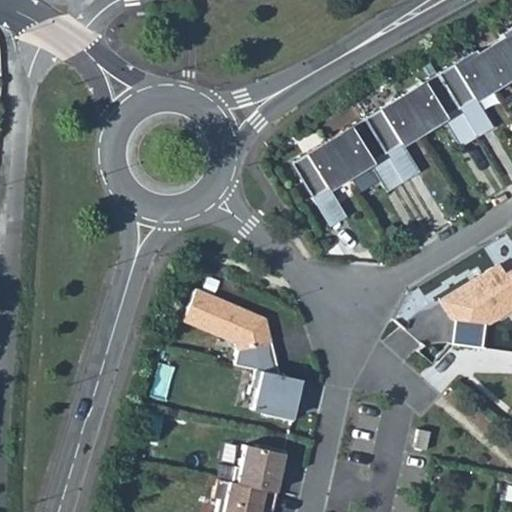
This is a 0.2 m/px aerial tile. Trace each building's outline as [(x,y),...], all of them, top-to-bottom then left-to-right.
[(511,25),(498,35),(500,38),(511,58),(511,25)] [(511,58),(500,38),(473,54),(492,85),(511,73),(511,58)] [(471,51),(435,73),(460,115),(469,110),(465,102),(492,85),(473,54),(471,51)] [(435,73),(401,94),(421,129),(446,113),(451,121),(460,115),(435,73)] [(401,94),(361,118),(387,160),(396,154),(392,147),(421,129),(401,94)] [(361,118),(325,140),(346,174),(373,158),(378,166),(387,160),(361,118)] [(325,140),(288,162),(314,205),(323,199),(318,191),(346,174),(325,140)] [(511,262),(500,271),(494,261),(435,296),(446,315),(480,319),(511,299),(511,262)] [(190,285),(176,318),(230,340),(233,347),(230,361),(239,363),(243,343),(265,338),(259,314),(190,285)] [(289,401),(295,375),(250,366),(246,382),(251,383),(245,405),(258,408),(257,411),(286,417),(288,406),(286,405),(287,400),(289,401)] [(423,428),(412,426),(408,443),(419,445),(423,428)] [(225,478),(270,488),(276,462),(273,462),(274,456),(277,457),(279,446),(250,440),(250,443),(238,440),(233,463),(229,462),(225,478)] [(225,478),(210,475),(206,493),(212,494),(208,511),(250,511),(253,503),(266,506),(270,488),(225,478)]
